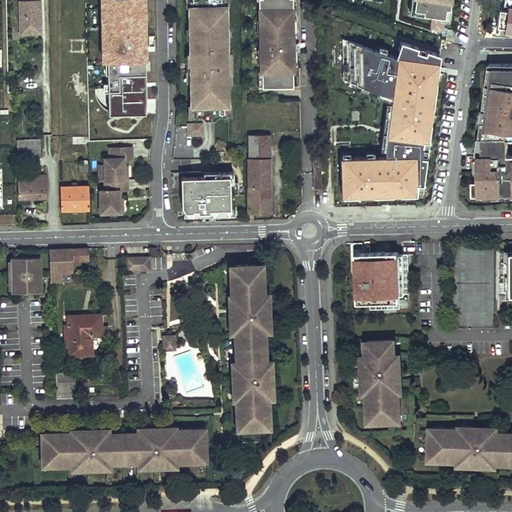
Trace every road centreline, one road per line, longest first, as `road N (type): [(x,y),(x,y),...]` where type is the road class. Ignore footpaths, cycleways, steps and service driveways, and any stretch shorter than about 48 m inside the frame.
road 1 (residential): [(156,0),(158,234)]
road 2 (residential): [(445,225),(469,47)]
road 3 (residential): [(317,405),(308,230)]
road 4 (residential): [(0,239),(158,234)]
road 5 (residential): [(158,234),(308,230)]
road 6 (residential): [(308,230),(445,225)]
